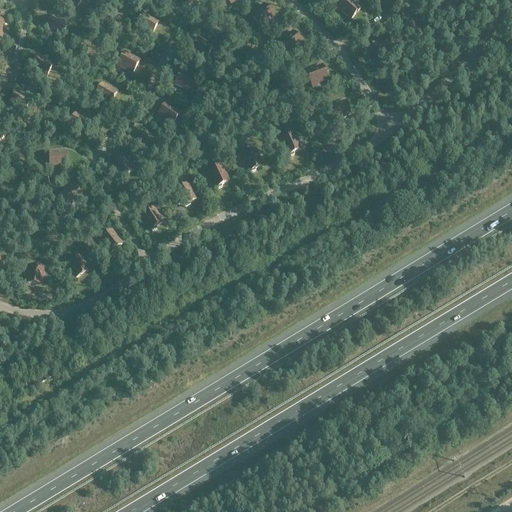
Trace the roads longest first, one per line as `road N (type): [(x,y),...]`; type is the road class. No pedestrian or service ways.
road 1 (unclassified): [(0,306),(50,314),(86,305),(208,225),(353,157),(511,27)]
road 2 (motorway): [(511,210),(13,511)]
road 3 (motorway): [(134,511),(511,283)]
